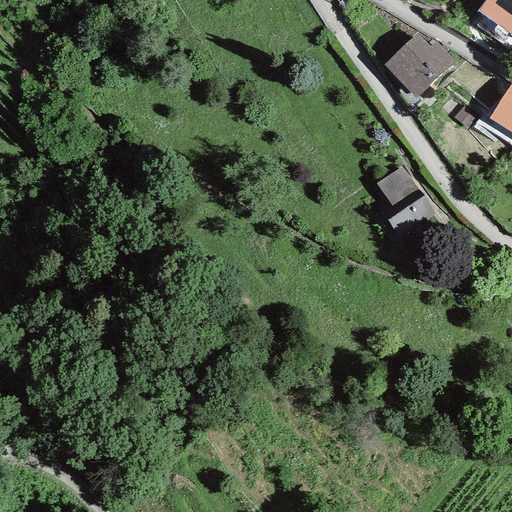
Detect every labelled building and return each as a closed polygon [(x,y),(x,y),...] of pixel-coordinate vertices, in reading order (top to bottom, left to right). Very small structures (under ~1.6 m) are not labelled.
[(511,0),(487,0),(476,19),(511,40),(511,0)] [(409,48),(375,75),(401,108),(443,74),(426,52),(418,59),(409,48)] [(457,76),(485,92),(495,74),(467,58),(457,76)] [(496,113),(511,122),(511,92),(511,91),(496,113)] [(383,210),(401,235),(434,212),(403,167),(378,185),(391,205),(383,210)]
